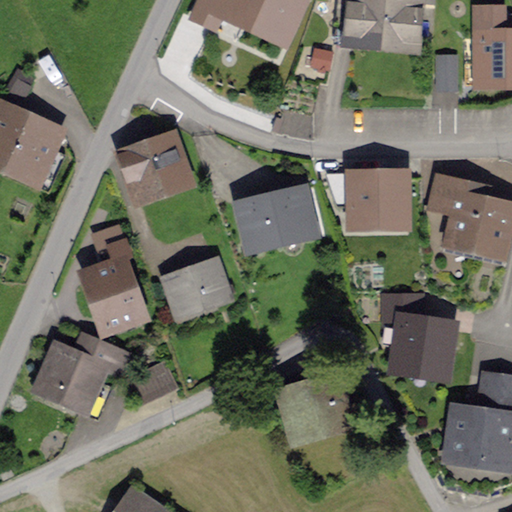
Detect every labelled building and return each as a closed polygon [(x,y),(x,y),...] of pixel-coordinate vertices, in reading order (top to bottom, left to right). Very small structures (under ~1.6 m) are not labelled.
[(223,8),(283,35),(299,0),(205,0),(197,19),(214,27),(223,8)] [(339,0),(336,44),(353,46),(353,39),(412,44),(416,1),(406,0),(339,0)] [(466,39),(466,81),(511,80),(511,18),(504,19),(504,12),(481,12),(481,39),(466,39)] [(440,59),(440,89),(455,88),(455,58),(440,59)] [(320,85),(292,78),(290,85),(285,83),(279,104),(313,113),(320,85)] [(0,107),(0,162),(36,179),(57,133),(0,107)] [(125,158),(140,198),(185,182),(171,142),(125,158)] [(458,214),(451,248),(499,259),(506,230),(511,231),(511,210),(483,204),(487,189),(439,178),(432,208),(458,214)] [(403,179),(329,179),(338,206),(355,206),(356,224),(403,224),(403,179)] [(301,193),(243,207),(250,238),(268,234),(270,242),(310,233),(301,193)] [(123,243),(100,252),(105,265),(128,257),(123,243)] [(107,329),(139,318),(121,266),(89,277),(107,329)] [(190,272),(168,280),(180,313),(226,297),(215,266),(191,275),(190,272)] [(386,329),(384,345),(401,347),(398,367),(443,373),(450,330),(419,326),(419,297),(387,296),(386,329)] [(58,351),(41,389),(83,407),(80,413),(97,420),(110,389),(95,382),(103,365),(116,371),(122,356),(84,340),(78,354),(72,351),(69,356),(58,351)] [(139,403),(175,386),(165,365),(129,382),(139,403)] [(511,425),(511,381),(487,378),(482,416),(458,413),(451,458),(506,466),(511,425)] [(298,437),(346,423),(334,381),(286,394),(298,437)] [(157,511),(135,496),(124,511),(157,511)]
